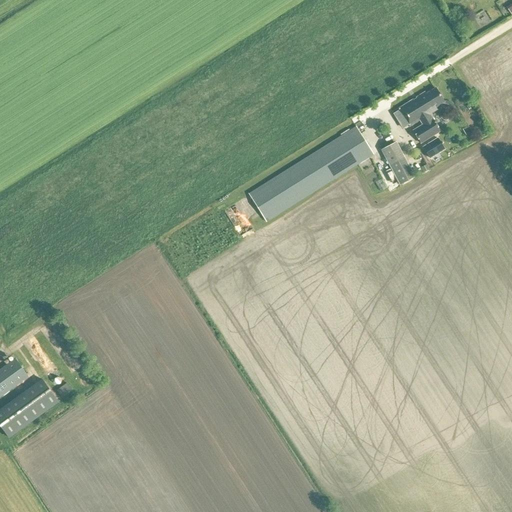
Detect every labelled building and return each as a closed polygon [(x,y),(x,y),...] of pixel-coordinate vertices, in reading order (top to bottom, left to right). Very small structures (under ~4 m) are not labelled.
[(437,110),(435,108),(444,102),(436,88),(426,94),(424,92),(400,108),(410,126),(419,120),(422,125),(413,131),(421,143),(423,142),(440,131),(429,114),(437,110)] [(465,104),(468,109),(474,105),(471,100),(465,104)] [(266,222),(374,155),(356,126),(249,193),(266,222)] [(438,139),(423,148),(430,159),(444,150),(438,139)] [(414,177),(396,142),(381,150),(400,185),(414,177)] [(0,397),(28,377),(15,359),(0,370),(0,397)] [(42,379),(0,409),(0,425),(9,438),(58,402),(42,379)] [(71,381),(60,389),(65,396),(77,388),(71,381)]
